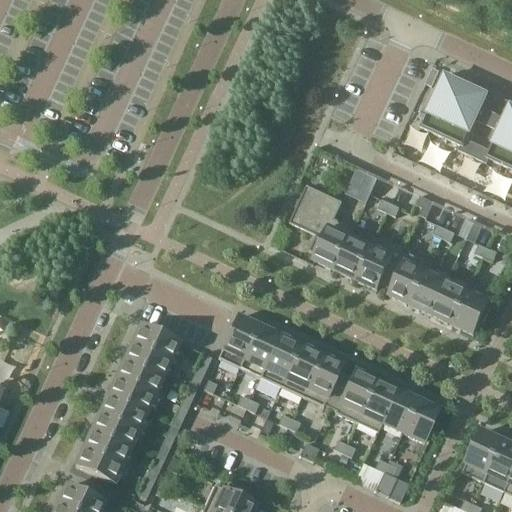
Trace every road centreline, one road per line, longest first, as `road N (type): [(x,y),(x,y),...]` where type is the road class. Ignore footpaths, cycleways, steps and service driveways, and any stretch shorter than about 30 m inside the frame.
road 1 (residential): [(236,0),(0,510)]
road 2 (residential): [(511,76),(346,0)]
road 3 (residential): [(186,422),(319,484)]
